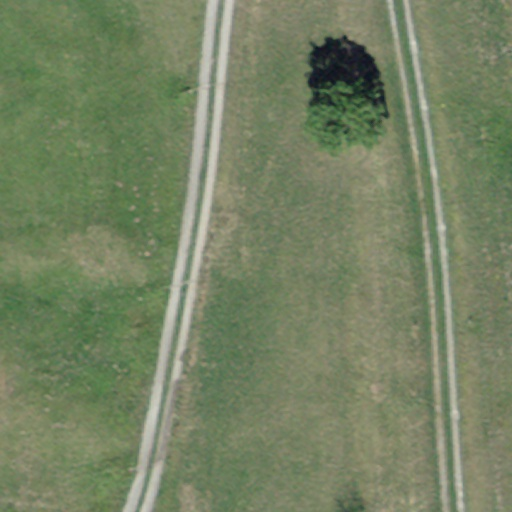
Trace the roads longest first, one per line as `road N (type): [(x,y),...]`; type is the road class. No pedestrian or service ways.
road 1 (track): [(121,511),(173,324),(208,0)]
road 2 (track): [(389,0),(415,164),(441,511)]
